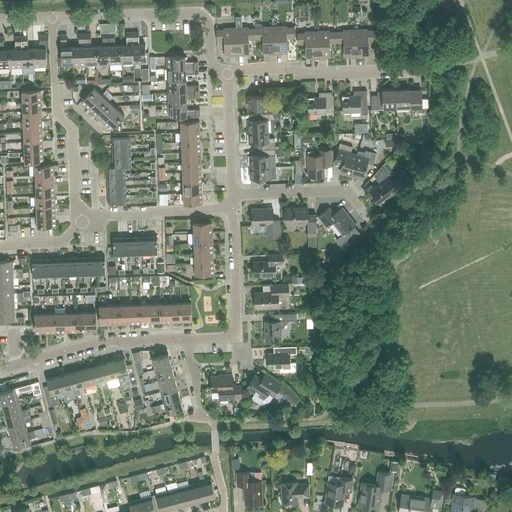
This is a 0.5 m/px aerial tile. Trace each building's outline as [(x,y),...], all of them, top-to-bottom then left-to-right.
[(268,55),(275,54),(274,26),(262,27),(262,28),(255,28),(256,39),(263,39),(263,53),(268,53),(268,55)] [(274,26),(275,54),(283,54),(283,53),(288,52),(287,38),(294,38),(294,27),(287,27),(287,26),(274,26)] [(256,39),(255,28),(248,29),(248,27),(236,28),(237,56),(245,55),(244,54),(249,54),(249,39),(256,39)] [(230,56),(237,56),(236,28),(224,28),(224,30),(217,30),(217,41),(224,40),(225,55),(229,54),(230,56)] [(349,58),(356,58),(355,29),(343,30),(343,31),(336,32),(337,42),(344,42),(344,56),(349,56),(349,58)] [(355,29),(356,58),(364,57),(364,56),(369,56),(368,41),(375,41),(375,30),(368,31),(368,29),(355,29)] [(337,42),(336,32),(329,32),(329,30),(317,31),(318,59),(325,59),(325,57),(330,57),(330,43),(337,42)] [(311,59),(318,59),(317,31),(305,31),(305,33),(297,33),(298,44),(305,44),(306,58),(310,58),(311,59)] [(122,64),(134,63),(132,32),(126,32),(127,43),(126,45),(121,45),(122,64)] [(132,32),(134,63),(146,63),(145,44),(140,45),(139,43),(139,32),(132,32)] [(98,65),(110,64),(108,33),(102,33),(103,44),(102,46),(97,46),(98,65)] [(122,64),(121,45),(116,46),(115,44),(115,33),(108,33),(110,64),(122,64)] [(74,66),(86,65),(84,34),(78,34),(79,45),(78,47),(73,47),(74,66)] [(98,65),(97,46),(92,46),(91,45),(91,34),(84,34),(86,65),(98,65)] [(46,49),(49,49),(48,35),(39,35),(40,46),(39,48),(34,49),(35,67),(47,67),(46,49)] [(74,66),(73,47),(68,47),(67,46),(67,35),(60,35),(61,66),(74,66)] [(0,68),(11,68),(10,49),(5,50),(4,48),(3,37),(0,36),(0,68)] [(11,68),(23,68),(21,36),(15,36),(16,47),(15,49),(10,49),(11,68)] [(35,67),(34,49),(29,49),(28,47),(27,36),(21,36),(23,68),(35,67)] [(167,69),(198,68),(198,61),(187,62),(185,61),(185,56),(166,56),(167,69)] [(167,81),(186,80),(186,75),(187,74),(198,74),(198,68),(167,69),(167,81)] [(168,93),(199,91),(199,85),(188,86),(186,85),(186,80),(167,81),(168,93)] [(89,108),(102,95),(94,88),(81,101),(89,108)] [(383,111),(396,110),(396,89),(383,90),(383,95),(371,96),(371,109),(383,109),(383,111)] [(421,90),(409,91),(409,89),(396,89),(396,110),(410,110),(410,109),(422,108),(421,90)] [(41,100),(41,90),(22,91),(23,101),(41,100)] [(368,114),(367,90),(354,91),(354,96),(342,96),(343,113),(361,112),(361,114),(368,114)] [(168,105),(187,104),(187,99),(188,98),(199,98),(199,91),(168,93),(168,105)] [(308,98),(308,114),(326,113),(326,112),(333,111),(332,92),(319,93),(319,97),(308,98)] [(96,115),(109,102),(102,95),(89,108),(96,115)] [(261,114),(274,113),(274,107),(268,107),(267,95),(247,96),(248,108),(260,108),(261,114)] [(23,111),(42,111),(41,100),(23,101),(23,111)] [(104,122),(117,109),(109,102),(96,115),(104,122)] [(187,104),(168,105),(169,117),(200,116),(200,109),(189,110),(187,109),(187,104)] [(117,109),(104,122),(112,129),(124,116),(117,109)] [(23,121),(42,121),(42,111),(23,111),(23,121)] [(268,131),(268,132),(275,131),(275,130),(274,121),(276,120),(281,120),(281,113),(274,113),(261,114),(261,120),(248,120),(249,132),(268,131)] [(24,132),(42,131),(42,121),(23,121),(24,132)] [(181,132),(200,131),(199,121),(181,121),(181,132)] [(24,142),(43,141),(42,131),(24,132),(24,142)] [(182,142),(200,141),(200,131),(181,132),(182,142)] [(269,138),(268,132),(268,131),(249,132),(249,144),(262,143),(262,149),(275,149),(275,138),(269,138)] [(113,145),(130,145),(130,137),(112,138),(113,145)] [(25,152),(43,151),(43,141),(24,142),(25,152)] [(182,152),(200,152),(200,141),(182,142),(182,152)] [(352,147),(343,144),(340,143),(334,164),(342,166),(341,171),(352,174),(357,156),(351,154),(352,147)] [(250,168),(270,167),(269,156),(275,156),(275,149),(262,149),(262,155),(250,156),(250,168)] [(307,156),(308,177),(324,176),(324,166),(331,166),(331,150),(320,150),(320,155),(307,156)] [(357,156),(352,174),(363,177),(364,172),(370,174),(373,165),(376,153),(365,150),(365,153),(358,151),(357,156)] [(25,163),(43,162),(43,151),(25,152),(25,163)] [(182,163),(201,162),(200,152),(182,152),(182,163)] [(183,173),(201,172),(201,162),(182,163),(183,173)] [(370,191),(381,204),(399,190),(388,177),(394,173),(386,162),(373,175),(380,183),(370,191)] [(35,176),(54,175),(53,165),(35,165),(35,176)] [(250,179),(270,179),(276,178),(276,167),(270,167),(250,168),(250,179)] [(183,183),(202,182),(201,172),(183,173),(183,183)] [(36,186),(54,185),(54,175),(35,176),(36,186)] [(184,193),(202,192),(202,182),(183,183),(184,193)] [(36,196),(55,195),(54,185),(36,186),(36,196)] [(202,192),(184,193),(184,204),(202,203),(202,192)] [(168,204),(168,193),(159,194),(160,204),(168,204)] [(37,206),(55,206),(55,195),(36,196),(37,206)] [(126,195),(108,196),(109,203),(126,203),(126,195)] [(37,216),(55,216),(55,206),(37,206),(37,216)] [(317,235),(316,224),(316,214),(308,215),(308,207),(286,208),(286,225),(308,224),(308,235),(317,235)] [(329,208),(318,216),(326,226),(332,221),(343,235),(356,224),(342,207),(334,214),(329,208)] [(252,209),(252,226),(267,225),(267,237),(280,237),(280,220),(273,221),(273,208),(252,209)] [(37,227),(56,226),(55,216),(37,216),(37,227)] [(194,233),(212,233),(212,222),(193,223),(194,233)] [(194,244),(213,243),(212,233),(194,233),(194,244)] [(149,237),(150,254),(158,254),(157,237),(149,237)] [(114,256),(121,256),(121,238),(113,239),(114,256)] [(195,254),(213,253),(213,243),(194,244),(195,254)] [(195,264),(214,263),(213,253),(195,254),(195,264)] [(254,262),(254,277),(275,276),(275,264),(282,263),(282,254),(268,255),(268,261),(254,262)] [(98,275),(106,275),(105,257),(97,258),(98,275)] [(33,277),(40,277),(40,260),(32,260),(33,277)] [(22,268),(13,269),(12,261),(0,261),(0,273),(13,273),(22,273),(22,268)] [(195,274),(214,274),(214,263),(195,264),(195,274)] [(0,285),(13,285),(13,277),(22,277),(22,273),(13,273),(0,273),(0,285)] [(255,309),(279,308),(278,296),(288,296),(288,284),(272,285),(272,292),(255,292),(255,309)] [(0,297),(14,297),(13,285),(0,285),(0,297)] [(0,309),(14,309),(14,297),(0,297),(0,309)] [(181,321),(192,321),(191,302),(181,303),(181,321)] [(161,322),(171,322),(170,303),(160,304),(161,322)] [(171,322),(181,321),(181,303),(170,303),(171,322)] [(130,323),(141,323),(140,304),(130,305),(130,323)] [(141,323),(151,322),(150,304),(140,304),(141,323)] [(151,322),(161,322),(160,304),(150,304),(151,322)] [(99,324),(110,324),(109,305),(99,306),(99,324)] [(110,324),(120,324),(120,305),(109,305),(110,324)] [(120,324),(130,323),(130,305),(120,305),(120,324)] [(14,309),(0,309),(0,321),(15,321),(14,309)] [(76,331),(86,331),(85,312),(75,313),(76,331)] [(86,331),(97,330),(96,312),(85,312),(86,331)] [(45,332),(56,332),(55,313),(45,314),(45,332)] [(56,332),(66,332),(65,313),(55,313),(56,332)] [(66,332),(76,331),(75,313),(65,313),(66,332)] [(295,321),(295,319),(296,319),(296,313),(282,314),(283,321),(265,321),(266,341),(281,341),(281,328),(283,328),(286,324),(286,321),(295,321)] [(35,333),(45,332),(45,314),(34,314),(35,333)] [(295,362),(290,362),(289,354),(296,354),(296,346),(284,347),(284,353),(268,353),(269,368),(279,368),(280,372),(296,371),(295,362)] [(155,369),(171,365),(168,354),(152,358),(155,369)] [(137,384),(132,363),(126,365),(125,358),(113,361),(118,378),(119,383),(125,381),(124,376),(129,375),(132,386),(137,384)] [(107,381),(118,378),(113,361),(102,364),(107,381)] [(135,362),(138,375),(144,374),(140,361),(135,362)] [(96,384),(107,381),(102,364),(91,367),(96,384)] [(158,380),(174,376),(171,365),(155,369),(158,380)] [(85,387),(96,384),(91,367),(80,370),(85,387)] [(79,388),(85,387),(80,370),(69,373),(75,394),(81,392),(79,388)] [(69,373),(58,376),(63,393),(65,400),(76,397),(75,394),(69,373)] [(281,384),(269,376),(264,373),(261,379),(255,375),(247,388),(263,399),(267,393),(273,396),(281,384)] [(220,392),(220,400),(240,399),(239,385),(233,386),(232,374),(224,374),(224,375),(211,376),(211,392),(220,392)] [(57,394),(63,393),(58,376),(47,379),(49,385),(43,387),(48,407),(60,403),(57,394)] [(161,391),(177,387),(174,376),(158,380),(161,391)] [(17,394),(27,391),(32,389),(34,395),(41,393),(38,382),(26,385),(0,391),(0,396),(2,404),(18,399),(17,394)] [(164,403),(180,398),(177,387),(161,391),(164,403)] [(161,408),(165,407),(167,414),(183,409),(180,398),(164,403),(160,404),(161,408)] [(5,415),(21,410),(18,399),(2,404),(5,415)] [(124,402),(117,404),(120,413),(127,411),(124,402)] [(152,413),(152,412),(156,411),(154,405),(150,406),(147,407),(149,414),(152,413)] [(8,426),(24,421),(23,417),(29,415),(28,408),(21,410),(5,415),(8,426)] [(91,426),(89,418),(87,411),(81,413),(81,416),(84,426),(84,428),(91,426)] [(84,428),(84,426),(81,416),(76,417),(77,420),(74,421),(75,426),(78,425),(79,430),(84,428)] [(27,432),(26,427),(34,425),(32,419),(24,421),(8,426),(11,437),(27,432)] [(30,444),(29,439),(36,437),(34,431),(27,432),(11,437),(14,448),(30,444)] [(237,486),(244,485),(245,504),(262,504),(261,481),(255,481),(255,472),(237,473),(237,486)] [(382,488),(391,490),(393,474),(378,472),(376,485),(362,483),(359,507),(379,510),(382,488)] [(344,491),(351,492),(353,479),(340,477),(339,483),(329,482),(326,503),(342,506),(344,491)] [(200,483),(204,499),(216,496),(211,480),(200,483)] [(309,484),(297,484),(297,482),(281,483),(282,503),(297,503),(297,497),(309,497),(309,484)] [(193,502),(204,499),(200,483),(189,486),(193,502)] [(182,505),(193,502),(189,486),(178,489),(182,505)] [(475,497),(464,496),(465,490),(464,488),(457,487),(455,488),(451,511),(467,511),(468,507),(472,508),(472,509),(474,511),(481,511),(488,505),(482,500),(474,498),(475,497)] [(171,508),(182,505),(178,489),(167,492),(171,508)] [(440,511),(444,490),(438,489),(432,489),(431,499),(416,496),(416,498),(402,496),(402,494),(399,511),(440,511)] [(160,511),(171,508),(167,492),(156,495),(160,511)] [(140,499),(143,511),(156,511),(152,496),(140,499)] [(132,511),(143,511),(140,499),(129,502),(131,509),(132,511)]
